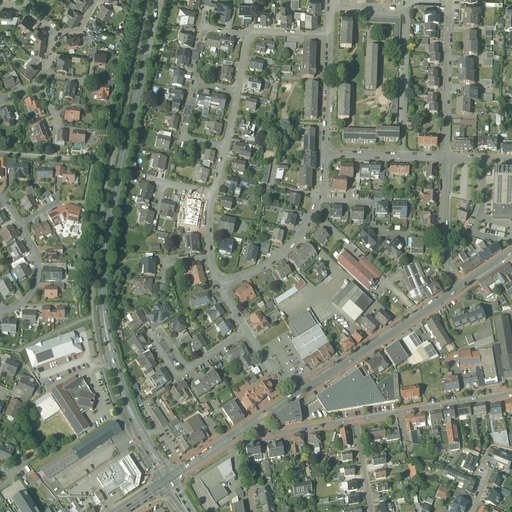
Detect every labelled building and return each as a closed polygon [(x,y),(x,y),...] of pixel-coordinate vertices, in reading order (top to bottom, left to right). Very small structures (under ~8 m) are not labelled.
[(78,0),(76,5),(85,11),(91,0),(78,0)] [(320,2),(310,1),(310,5),(309,5),(309,6),(310,6),(309,13),(317,13),(320,13),(320,2)] [(120,6),(111,4),(109,7),(117,11),(117,12),(120,6)] [(233,6),(222,4),(222,5),(216,4),(215,9),(214,8),(214,9),(217,10),(217,9),(221,10),(219,18),(229,20),(230,11),(231,11),(233,6)] [(111,9),(103,5),(97,15),(107,20),(110,16),(108,15),(111,9)] [(479,5),(466,5),(467,5),(467,9),(466,9),(466,11),(466,12),(466,16),(479,16),(479,5)] [(287,6),(282,6),(282,13),(281,13),(281,24),(291,25),(291,13),(287,13),(287,6)] [(73,11),(69,9),(66,15),(70,17),(67,23),(72,26),(73,24),(76,25),(81,15),(73,11)] [(195,11),(180,9),(179,14),(183,15),(181,24),(192,26),(195,11)] [(439,18),(435,18),(435,16),(436,16),(436,11),(436,10),(431,10),(425,10),(425,15),(430,15),(430,25),(439,25),(439,18)] [(11,11),(1,11),(1,19),(10,20),(11,20),(11,16),(11,11)] [(271,13),(261,13),(261,24),(270,24),(271,13)] [(309,13),(306,13),(306,25),(316,26),(317,13),(309,13)] [(341,32),(352,32),(353,17),(342,16),(341,32)] [(466,16),(464,16),(465,16),(465,20),(464,20),(464,23),(465,23),(465,27),(464,27),(478,28),(478,16),(479,16),(466,16)] [(33,24),(25,17),(18,24),(23,29),(24,28),(28,30),(33,24)] [(401,19),(382,18),(382,24),(395,24),(394,55),(399,55),(401,19)] [(104,24),(96,19),(91,28),(99,32),(104,24)] [(435,25),(425,25),(424,30),(430,30),(430,36),(429,40),(438,40),(438,32),(435,32),(435,25)] [(99,32),(91,28),(86,37),(90,39),(94,41),(99,32)] [(43,35),(39,32),(35,37),(37,38),(36,41),(35,46),(44,47),(45,39),(42,39),(43,35)] [(194,35),(180,32),(179,39),(182,40),(181,46),(192,48),(194,35)] [(352,32),(341,32),(340,47),(352,48),(352,32)] [(477,34),(464,33),(463,44),(465,44),(476,45),(477,34)] [(79,37),(67,39),(68,48),(81,46),(80,43),(80,40),(79,37)] [(221,40),(208,37),(206,47),(220,49),(220,47),(221,40)] [(235,41),(222,38),(221,40),(220,47),(229,49),(228,51),(232,51),(235,41)] [(272,44),(261,41),(260,47),(257,46),(255,53),(259,54),(260,55),(260,54),(264,55),(265,50),(270,51),(271,48),(272,44)] [(476,45),(465,44),(465,56),(478,56),(478,45),(476,45)] [(303,57),(315,57),(315,45),(303,45),(303,57)] [(44,47),(35,46),(34,51),(35,51),(34,56),(42,57),(42,55),(43,55),(44,47)] [(438,47),(429,47),(429,55),(431,55),(438,56),(438,47)] [(366,69),(377,70),(377,49),(366,48),(366,69)] [(189,54),(178,52),(176,58),(180,59),(178,66),(183,67),(183,68),(183,67),(188,68),(189,62),(188,61),(189,54)] [(96,54),(95,53),(95,56),(95,58),(94,63),(99,64),(99,65),(100,65),(101,63),(104,63),(106,55),(96,54)] [(438,56),(431,55),(430,64),(439,64),(439,56),(438,56)] [(315,57),(303,57),(303,67),(314,68),(315,57)] [(38,64),(32,58),(28,63),(30,65),(30,64),(34,68),(38,64)] [(70,59),(59,58),(56,72),(62,73),(63,73),(67,74),(67,73),(66,73),(68,64),(70,64),(70,59)] [(263,64),(251,61),(249,70),(254,72),(254,71),(262,73),(263,64)] [(473,62),(459,61),(459,62),(460,62),(460,66),(459,66),(459,72),(460,72),(472,73),(473,62)] [(30,65),(21,74),(29,82),(38,72),(34,68),(30,64),(30,65)] [(314,68),(303,67),(303,72),(302,72),(302,78),(314,79),(314,76),(315,76),(315,70),(314,70),(314,68)] [(223,68),(222,68),(221,73),(223,73),(222,77),(221,81),(220,80),(220,81),(231,83),(233,75),(232,74),(233,70),(231,70),(223,68)] [(377,70),(366,69),(365,90),(376,90),(377,70)] [(9,75),(11,78),(13,81),(18,78),(15,72),(9,75)] [(179,72),(175,72),(172,85),(182,87),(184,73),(179,72)] [(437,72),(428,72),(428,80),(429,80),(437,81),(437,72)] [(472,73),(460,72),(459,84),(474,84),(474,78),(475,78),(476,73),(472,73)] [(11,78),(3,82),(7,90),(15,86),(13,81),(11,78)] [(437,81),(429,80),(429,89),(438,89),(438,81),(437,81)] [(261,83),(249,81),(247,90),(259,93),(261,83)] [(305,98),(317,99),(318,85),(307,84),(307,91),(305,91),(305,98)] [(75,87),(65,85),(63,99),(72,100),(73,100),(74,97),(75,87)] [(104,87),(98,86),(97,95),(98,95),(98,100),(106,101),(107,97),(108,97),(109,88),(104,87)] [(338,104),(349,105),(350,89),(339,89),(338,104)] [(461,90),(460,101),(470,101),(477,101),(478,91),(461,90)] [(175,92),(170,91),(168,100),(169,100),(169,98),(174,99),(172,111),(179,112),(181,102),(182,102),(184,94),(175,92)] [(212,96),(199,94),(196,104),(210,107),(210,104),(212,96)] [(222,97),(212,95),(212,96),(210,104),(220,106),(219,109),(224,110),(227,97),(222,96),(222,97)] [(80,98),(74,97),(73,100),(72,100),(71,106),(77,106),(77,105),(79,106),(80,98)] [(436,97),(428,97),(428,105),(429,105),(436,106),(436,97)] [(317,99),(305,98),(304,109),(317,110),(317,99)] [(35,104),(34,99),(25,102),(28,109),(27,109),(29,115),(38,111),(38,113),(43,111),(42,106),(39,107),(37,103),(35,104)] [(257,103),(246,101),(245,109),(255,112),(257,103)] [(460,101),(457,101),(457,115),(470,115),(470,101),(460,101)] [(349,105),(338,104),(338,119),(349,120),(349,105)] [(436,106),(429,105),(429,114),(437,114),(437,106),(436,106)] [(11,109),(1,113),(0,114),(1,117),(4,116),(7,123),(15,120),(16,122),(20,120),(17,114),(14,115),(11,109)] [(317,110),(304,109),(304,114),(306,115),(306,120),(317,120),(317,110)] [(76,110),(74,110),(74,112),(66,110),(65,121),(72,122),(73,120),(77,121),(78,117),(79,117),(80,111),(76,110)] [(178,118),(166,116),(165,121),(170,122),(169,129),(176,131),(178,118)] [(44,121),(36,124),(37,127),(32,129),(34,134),(37,135),(37,136),(37,137),(38,137),(38,138),(37,139),(38,142),(40,143),(45,141),(45,140),(48,139),(48,138),(48,136),(47,136),(46,134),(47,134),(47,133),(47,132),(46,132),(46,131),(45,132),(45,131),(45,130),(44,128),(45,128),(46,126),(44,121)] [(222,126),(209,123),(206,136),(213,137),(214,134),(220,135),(222,126)] [(251,126),(241,123),(239,132),(243,133),(243,137),(247,138),(250,138),(252,130),(250,130),(251,126)] [(314,131),(305,130),(305,138),(314,138),(314,131)] [(376,133),(376,141),(399,142),(399,131),(376,130),(376,133)] [(67,133),(59,132),(58,137),(58,143),(66,144),(66,142),(67,142),(67,139),(66,138),(67,133)] [(359,144),(359,133),(343,132),(342,143),(359,144)] [(81,133),(73,133),(72,143),(77,144),(82,145),(82,142),(84,143),(85,133),(81,133)] [(359,133),(359,144),(375,144),(376,141),(376,133),(359,133)] [(464,135),(460,135),(460,141),(459,141),(459,140),(456,140),(455,140),(455,141),(454,141),(454,150),(464,150),(464,141),(464,135)] [(163,137),(158,136),(158,137),(159,137),(157,148),(155,148),(168,151),(169,144),(168,144),(169,141),(170,142),(171,139),(170,139),(163,137)] [(427,147),(427,138),(423,138),(423,136),(419,136),(419,138),(418,138),(418,147),(427,147)] [(427,138),(427,147),(436,147),(436,139),(433,138),(433,137),(430,137),(430,138),(427,138)] [(305,138),(304,138),(304,153),(314,154),(314,138),(305,138)] [(484,139),(479,139),(479,151),(483,151),(484,150),(488,150),(488,139),(484,139)] [(493,140),(488,139),(488,150),(492,150),(492,151),(497,152),(497,140),(493,140)] [(464,141),(464,150),(473,151),(474,142),(473,142),(474,140),(469,140),(469,141),(464,141)] [(246,147),(236,145),(234,153),(239,154),(244,155),(245,152),(246,147)] [(215,153),(203,151),(201,156),(205,157),(203,162),(213,164),(215,153)] [(251,153),(245,152),(244,155),(239,154),(239,157),(250,160),(251,153)] [(314,154),(304,153),(304,171),(311,171),(314,171),(315,164),(315,163),(315,161),(315,154),(314,154)] [(166,159),(153,156),(152,161),(155,161),(153,170),(164,172),(166,159)] [(15,160),(7,160),(7,169),(15,169),(15,166),(15,160)] [(246,165),(233,162),(231,172),(243,175),(246,165)] [(494,186),(493,218),(511,218),(511,164),(495,164),(494,176),(494,186)] [(15,166),(15,169),(15,176),(15,180),(20,180),(20,178),(24,178),(24,176),(28,176),(28,166),(15,166)] [(202,167),(197,166),(195,173),(198,174),(196,182),(205,184),(207,176),(208,176),(209,171),(204,170),(205,167),(202,167)] [(271,167),(265,166),(262,184),(267,185),(271,167)] [(353,166),(340,166),(340,170),(339,171),(340,172),(340,173),(339,174),(340,174),(340,179),(346,179),(352,179),(352,176),(353,176),(353,173),(353,172),(353,166)] [(370,166),(360,166),(360,175),(359,179),(360,179),(360,178),(364,178),(363,180),(370,180),(370,176),(370,166)] [(380,166),(370,166),(370,176),(374,176),(374,175),(379,175),(380,166)] [(399,176),(399,167),(390,167),(390,176),(399,176)] [(399,167),(399,176),(408,176),(409,167),(399,167)] [(65,169),(55,168),(55,169),(55,177),(63,178),(64,173),(65,169)] [(435,168),(427,168),(427,179),(436,179),(436,175),(435,175),(435,168)] [(304,171),(300,170),(299,189),(311,189),(311,181),(311,179),(311,171),(304,171)] [(64,173),(63,178),(63,183),(68,183),(69,184),(71,184),(72,184),(74,184),(75,174),(64,173)] [(238,182),(228,179),(226,188),(230,189),(235,190),(236,190),(238,182)] [(340,179),(333,179),(333,183),(332,184),(333,185),(333,186),(332,186),(333,187),(333,192),(346,193),(346,186),(347,186),(347,183),(346,182),(346,179),(340,179)] [(151,188),(142,185),(142,186),(141,190),(143,191),(142,198),(149,200),(150,200),(151,196),(152,196),(153,192),(152,192),(153,188),(151,188)] [(37,196),(32,188),(28,188),(33,198),(37,196)] [(189,196),(181,194),(180,197),(180,202),(181,202),(188,204),(189,196)] [(435,195),(427,195),(427,196),(424,196),(423,204),(427,204),(426,204),(427,204),(429,206),(431,204),(435,205),(435,195)] [(180,197),(174,196),(172,204),(175,204),(175,205),(179,205),(180,202),(180,197)] [(294,196),(291,196),(289,207),(293,208),(292,209),(298,210),(299,205),(297,204),(299,197),(294,196)] [(31,197),(22,202),(27,211),(36,206),(31,197)] [(149,200),(142,198),(139,197),(138,204),(140,204),(148,206),(149,200)] [(412,200),(404,199),(404,203),(406,203),(406,208),(412,209),(412,200)] [(232,202),(222,200),(220,208),(230,211),(232,202)] [(170,203),(163,202),(163,201),(161,211),(164,212),(164,214),(167,214),(166,218),(171,219),(173,214),(175,205),(175,204),(172,204),(170,203)] [(404,203),(394,203),(393,207),(393,217),(393,214),(401,214),(401,219),(406,219),(406,208),(406,203),(404,203)] [(387,205),(377,205),(376,215),(387,215),(387,205)] [(62,208),(48,216),(54,226),(59,224),(60,221),(63,219),(76,223),(77,219),(78,219),(80,213),(79,213),(80,209),(70,206),(63,210),(62,208)] [(341,208),(330,208),(329,218),(340,219),(341,219),(341,214),(341,208)] [(464,211),(460,209),(457,218),(466,221),(469,212),(468,212),(464,211)] [(358,211),(351,210),(351,220),(358,221),(358,222),(363,222),(363,216),(364,210),(358,210),(358,211)] [(154,214),(143,211),(142,215),(143,216),(141,223),(140,222),(140,223),(151,225),(154,214)] [(296,218),(287,216),(285,226),(290,228),(290,227),(293,228),(296,218)] [(430,218),(425,218),(425,220),(424,227),(428,227),(428,228),(430,228),(431,227),(434,227),(435,227),(435,222),(434,222),(435,218),(430,218)] [(235,222),(222,219),(219,232),(232,235),(235,222)] [(40,226),(38,223),(34,225),(35,227),(31,229),(37,239),(44,235),(39,227),(40,226)] [(46,225),(45,223),(40,226),(39,227),(44,235),(45,236),(51,233),(49,230),(46,225)] [(8,229),(2,233),(3,235),(2,235),(3,239),(15,232),(14,232),(12,227),(8,229)] [(197,227),(182,229),(182,231),(182,235),(192,234),(197,234),(197,227)] [(328,237),(321,230),(312,238),(320,245),(328,237)] [(367,233),(366,231),(360,237),(362,239),(360,240),(366,246),(368,244),(371,247),(377,242),(373,238),(375,236),(369,231),(367,233)] [(15,232),(3,239),(5,242),(7,241),(8,243),(14,239),(18,238),(15,233),(15,232)] [(283,233),(275,232),(274,236),(273,236),(274,236),(273,242),(272,242),(281,244),(283,233)] [(192,234),(182,235),(183,238),(183,244),(198,242),(197,237),(192,237),(192,234)] [(371,247),(369,249),(374,254),(381,246),(383,244),(379,239),(377,242),(371,247)] [(226,243),(221,241),(219,250),(226,252),(226,255),(231,256),(234,242),(233,242),(226,240),(226,243)] [(390,244),(386,249),(391,253),(390,255),(394,258),(399,262),(400,261),(402,261),(402,255),(399,252),(403,249),(397,243),(398,243),(394,240),(390,244)] [(390,244),(386,241),(383,244),(381,246),(384,249),(385,248),(386,249),(390,244)] [(422,241),(412,241),(412,245),(411,245),(411,250),(411,253),(418,254),(422,254),(423,246),(422,246),(422,241)] [(198,242),(183,244),(185,244),(186,250),(184,250),(185,255),(188,255),(200,253),(198,242)] [(20,243),(11,248),(16,257),(17,259),(20,257),(26,253),(20,243)] [(485,247),(483,243),(477,247),(482,254),(478,256),(483,263),(492,257),(485,247)] [(493,247),(492,247),(490,244),(485,247),(492,257),(501,251),(497,245),(493,247)] [(315,255),(307,245),(289,261),(298,271),(315,255)] [(384,249),(381,246),(374,254),(368,259),(369,260),(380,248),(383,251),(384,249)] [(258,250),(249,248),(247,256),(249,257),(248,261),(255,263),(258,250)] [(338,255),(334,259),(336,261),(345,252),(343,250),(338,255)] [(54,252),(50,252),(49,252),(46,252),(46,256),(45,256),(45,261),(52,261),(52,260),(56,260),(56,254),(63,254),(63,252),(54,252)] [(358,264),(345,252),(336,261),(336,262),(368,291),(371,287),(373,285),(376,281),(358,264)] [(473,255),(471,252),(465,256),(469,262),(478,256),(478,255),(476,253),(473,255)] [(463,253),(459,256),(464,264),(468,261),(469,262),(465,256),(463,253)] [(469,262),(474,269),(483,263),(478,256),(469,262)] [(382,274),(364,258),(358,264),(376,281),(382,274)] [(26,265),(23,259),(22,259),(16,263),(17,265),(18,265),(19,268),(24,265),(25,265),(26,265)] [(145,261),(142,261),(141,266),(145,266),(145,275),(155,276),(156,261),(153,261),(145,261)] [(469,262),(460,268),(465,275),(474,269),(469,262)] [(425,278),(418,263),(412,265),(419,280),(425,278)] [(319,264),(317,266),(316,266),(315,268),(313,271),(319,276),(320,275),(324,271),(325,269),(319,264)] [(511,270),(508,264),(499,270),(505,278),(506,280),(509,284),(511,282),(511,279),(509,275),(511,272),(511,270)] [(19,268),(14,271),(20,280),(30,275),(25,265),(24,265),(19,268)] [(284,265),(282,267),(275,272),(281,281),(291,274),(288,269),(287,269),(284,265)] [(412,265),(404,269),(413,291),(414,291),(422,288),(421,285),(419,280),(412,265)] [(201,267),(193,269),(193,270),(191,270),(190,270),(186,271),(188,277),(192,276),(195,286),(206,283),(205,279),(204,280),(201,267)] [(57,270),(45,270),(45,281),(59,281),(59,272),(61,272),(61,270),(57,270)] [(499,270),(489,276),(494,283),(499,280),(507,292),(511,289),(511,288),(509,284),(506,280),(505,278),(499,270)] [(275,272),(272,274),(279,286),(282,284),(281,281),(275,272)] [(489,276),(478,283),(484,291),(482,293),(486,298),(492,294),(488,289),(495,284),(494,283),(489,276)] [(422,288),(414,291),(416,298),(424,294),(425,295),(428,299),(432,297),(426,288),(427,288),(423,281),(425,279),(425,278),(419,280),(421,285),(422,288)] [(435,283),(430,286),(426,279),(425,279),(423,281),(427,288),(426,288),(432,297),(441,291),(435,283)] [(8,280),(0,284),(0,289),(3,295),(3,294),(5,298),(15,293),(8,280)] [(151,281),(134,280),(133,286),(139,287),(139,290),(137,290),(137,295),(136,295),(136,296),(144,296),(144,294),(151,294),(151,289),(150,289),(150,287),(151,287),(151,281)] [(302,281),(295,288),(298,292),(306,285),(302,281)] [(372,303),(351,283),(341,294),(363,314),(372,303)] [(248,285),(236,293),(242,303),(246,300),(246,301),(250,299),(251,300),(255,297),(252,292),(248,286),(248,285)] [(55,288),(45,288),(45,298),(55,298),(55,294),(57,294),(57,291),(57,288),(55,288)] [(295,288),(276,300),(279,305),(298,292),(295,288)] [(208,294),(194,297),(195,298),(190,299),(191,301),(192,301),(194,307),(209,303),(210,303),(209,299),(208,294)] [(363,314),(341,294),(332,304),(354,324),(355,323),(360,317),(363,314)] [(154,313),(160,322),(172,314),(167,305),(154,313)] [(224,315),(218,306),(213,310),(206,314),(207,314),(209,318),(213,316),(216,320),(224,315)] [(466,314),(461,316),(460,314),(455,316),(456,318),(451,320),(455,331),(470,325),(471,327),(486,320),(481,309),(476,311),(475,309),(471,311),(472,313),(466,315),(466,314)] [(33,313),(26,312),(26,313),(23,313),(22,323),(26,323),(26,324),(31,324),(31,323),(35,323),(36,314),(36,313),(33,313)] [(139,312),(131,318),(132,317),(135,322),(128,326),(133,333),(140,328),(139,328),(143,325),(143,326),(147,323),(144,320),(144,319),(139,312)] [(391,321),(382,312),(375,319),(375,320),(383,327),(384,328),(387,324),(388,325),(391,323),(390,321),(391,321)] [(308,313),(290,324),(298,338),(316,327),(308,313)] [(258,314),(250,319),(254,325),(263,320),(261,317),(260,317),(258,314)] [(360,317),(355,323),(359,327),(361,325),(365,321),(360,317)] [(371,319),(368,317),(365,321),(361,325),(371,335),(378,327),(381,329),(383,327),(375,320),(373,322),(371,319)] [(511,355),(507,327),(510,327),(508,317),(495,319),(499,346),(503,371),(505,379),(505,381),(511,379),(511,355)] [(179,318),(167,325),(174,336),(185,329),(186,329),(179,318)] [(450,344),(437,324),(440,322),(437,318),(426,325),(442,350),(450,344)] [(17,320),(3,319),(2,331),(16,333),(17,320)] [(254,325),(253,325),(254,326),(258,332),(262,329),(267,326),(266,324),(264,319),(263,320),(254,325)] [(222,320),(214,325),(217,329),(219,328),(225,324),(222,320)] [(225,324),(219,328),(221,331),(221,333),(223,336),(224,336),(227,334),(227,335),(229,335),(231,334),(231,332),(234,330),(228,321),(225,324)] [(298,338),(290,324),(287,326),(292,334),(294,337),(295,339),(296,339),(298,338)] [(298,338),(296,339),(295,339),(291,342),(294,347),(297,352),(300,356),(303,361),(304,362),(308,363),(311,361),(315,368),(319,366),(319,365),(322,363),(321,363),(327,359),(328,360),(330,358),(330,357),(334,355),(332,352),(335,350),(331,344),(329,345),(318,326),(316,327),(298,338)] [(179,341),(188,336),(189,335),(185,329),(174,336),(178,342),(179,341)] [(419,330),(414,333),(417,338),(422,335),(419,330)] [(364,338),(358,332),(352,338),(359,344),(364,338)] [(54,340),(50,342),(49,342),(45,344),(45,343),(44,343),(44,344),(40,345),(36,347),(35,347),(31,349),(31,348),(30,349),(26,351),(32,369),(37,368),(38,368),(38,367),(42,366),(47,364),(51,363),(52,363),(52,362),(56,361),(57,361),(56,361),(61,359),(65,357),(65,358),(66,357),(70,356),(71,356),(75,354),(80,352),(77,345),(79,344),(78,340),(76,341),(73,333),(68,335),(64,337),(64,336),(63,337),(59,338),(58,338),(58,339),(54,340)] [(427,342),(422,345),(417,338),(414,333),(401,341),(411,356),(410,356),(412,358),(417,365),(438,357),(430,344),(429,345),(427,342)] [(142,339),(141,337),(141,336),(140,335),(128,343),(130,347),(134,345),(138,352),(139,352),(142,350),(148,346),(143,339),(142,339)] [(358,344),(348,335),(347,337),(350,340),(354,346),(358,344)] [(469,345),(474,343),(471,335),(465,337),(469,345)] [(188,336),(179,341),(182,345),(191,339),(188,336)] [(200,336),(192,341),(195,347),(193,349),(192,349),(195,354),(202,349),(206,346),(200,336)] [(493,337),(474,344),(475,350),(494,343),(493,337)] [(347,341),(341,345),(346,353),(355,347),(354,346),(350,340),(347,341)] [(408,360),(397,344),(384,353),(386,356),(395,369),(401,365),(408,360)] [(246,357),(247,359),(251,357),(243,345),(226,356),(230,363),(241,357),(243,359),(246,357)] [(492,350),(479,352),(479,353),(471,355),(470,352),(459,353),(463,378),(477,375),(479,387),(479,388),(485,387),(486,387),(498,385),(498,382),(497,380),(505,379),(503,371),(499,346),(492,347),(492,350)] [(144,353),(142,355),(144,357),(146,360),(150,357),(152,356),(149,350),(144,353)] [(381,354),(375,358),(376,358),(366,364),(372,373),(373,372),(374,374),(378,371),(377,370),(381,367),(384,371),(387,369),(388,369),(387,368),(389,366),(385,359),(386,356),(384,353),(382,354),(381,354)] [(4,357),(1,364),(5,366),(8,361),(9,361),(11,357),(5,355),(4,357)] [(150,357),(146,360),(144,357),(138,361),(143,368),(144,367),(147,372),(151,369),(156,366),(153,361),(154,360),(153,360),(152,358),(151,359),(150,357)] [(246,357),(243,359),(238,362),(239,362),(245,371),(249,368),(250,369),(253,368),(247,359),(246,357)] [(408,360),(401,365),(405,370),(417,365),(412,358),(408,360)] [(9,361),(8,361),(5,366),(3,371),(14,376),(19,366),(9,361)] [(257,368),(251,371),(254,377),(260,373),(257,368)] [(155,375),(151,378),(158,388),(162,386),(171,381),(164,369),(155,375)] [(342,378),(341,379),(341,381),(316,397),(327,414),(361,408),(386,403),(376,387),(375,387),(369,376),(364,379),(357,370),(345,378),(344,377),(342,378)] [(149,374),(146,376),(149,380),(151,378),(155,375),(153,371),(149,374)] [(211,373),(191,387),(199,398),(205,394),(206,395),(210,392),(209,391),(221,384),(214,372),(213,372),(214,373),(212,374),(211,373)] [(31,379),(22,375),(19,380),(22,382),(21,385),(20,384),(17,390),(25,393),(24,395),(30,397),(31,397),(36,387),(28,384),(31,379)] [(394,375),(376,387),(386,403),(395,402),(394,375)] [(463,378),(465,389),(470,388),(471,389),(473,389),(473,388),(479,387),(477,375),(463,378)] [(74,377),(49,394),(49,395),(60,412),(78,440),(79,440),(79,439),(85,435),(86,435),(85,434),(85,435),(84,433),(90,429),(81,416),(89,411),(92,411),(95,396),(92,396),(81,379),(77,381),(74,377)] [(455,379),(447,380),(447,383),(442,384),(443,392),(446,391),(446,393),(452,392),(452,393),(455,392),(460,391),(458,381),(455,382),(455,379)] [(184,382),(181,385),(180,384),(170,391),(177,401),(183,396),(185,399),(189,396),(191,398),(186,390),(188,389),(184,382)] [(131,385),(134,394),(140,392),(137,383),(131,385)] [(266,383),(264,384),(260,386),(260,387),(257,389),(264,399),(263,398),(266,396),(267,397),(271,394),(272,392),(271,390),(272,389),(269,384),(268,385),(266,383)] [(425,387),(427,396),(438,394),(437,385),(425,387)] [(417,388),(400,391),(402,401),(419,398),(417,388)] [(264,399),(257,389),(258,390),(255,392),(255,391),(249,395),(251,398),(256,406),(256,405),(257,404),(258,405),(262,402),(261,401),(264,399)] [(49,395),(32,405),(44,423),(60,412),(49,395)] [(309,395),(300,401),(309,414),(313,412),(310,408),(314,405),(313,405),(314,404),(313,402),(312,400),(309,395)] [(247,398),(244,400),(244,401),(241,403),(247,412),(250,410),(251,411),(255,408),(255,407),(256,406),(251,398),(248,400),(247,398)] [(19,403),(12,400),(6,416),(14,420),(16,415),(17,416),(22,405),(19,403)] [(245,419),(234,402),(222,410),(233,426),(245,419)] [(485,404),(473,406),(474,416),(487,414),(485,404)] [(500,405),(490,406),(491,415),(492,418),(493,418),(493,422),(505,420),(502,407),(501,407),(500,405)] [(470,407),(458,409),(459,418),(472,416),(470,407)] [(177,419),(168,424),(158,409),(152,412),(163,428),(167,426),(170,431),(180,424),(177,419)] [(454,409),(443,411),(445,421),(451,420),(455,419),(454,409)] [(286,410),(278,416),(284,424),(288,422),(290,424),(296,421),(294,418),(292,419),(286,410)] [(442,411),(435,412),(438,426),(442,426),(441,421),(443,421),(442,411)] [(435,412),(429,413),(430,421),(430,423),(433,423),(433,427),(438,426),(435,412)] [(424,414),(414,416),(416,425),(425,424),(424,414)] [(196,416),(182,425),(180,424),(170,431),(169,432),(169,433),(171,434),(172,434),(172,433),(177,430),(183,439),(186,438),(192,448),(200,443),(201,444),(202,444),(203,442),(202,441),(209,437),(203,429),(204,428),(196,416)] [(284,424),(278,416),(275,417),(281,426),(284,426),(284,424)] [(414,416),(405,418),(406,427),(416,425),(414,416)] [(456,424),(452,425),(451,420),(445,421),(446,427),(447,431),(449,443),(449,446),(459,444),(456,424)] [(115,422),(84,442),(90,453),(109,440),(122,432),(115,422)] [(379,430),(367,432),(368,433),(366,433),(367,437),(368,437),(369,442),(377,440),(377,441),(379,440),(385,439),(384,428),(379,429),(379,430)] [(347,429),(344,429),(344,431),(340,431),(341,441),(343,441),(349,440),(348,430),(347,430),(347,429)] [(183,439),(177,430),(172,433),(172,434),(178,443),(183,439)] [(399,431),(391,432),(392,435),(386,436),(387,442),(400,440),(399,431)] [(494,434),(492,435),(494,444),(498,445),(509,447),(507,436),(507,432),(494,434)] [(302,435),(292,437),(294,447),(298,447),(304,446),(302,435)] [(319,435),(310,436),(310,438),(311,444),(312,446),(314,445),(315,450),(319,449),(318,445),(320,444),(319,435)] [(183,439),(178,443),(185,453),(192,448),(186,438),(183,439)] [(84,442),(41,471),(47,481),(90,453),(84,442)] [(254,444),(250,445),(251,446),(250,446),(246,447),(249,463),(252,463),(251,458),(254,457),(255,462),(261,461),(261,456),(260,452),(262,452),(261,446),(259,446),(259,445),(255,446),(254,446),(254,444)] [(282,445),(277,446),(277,445),(276,444),(273,444),(272,446),(267,447),(269,460),(274,459),(274,461),(280,460),(280,458),(284,457),(283,454),(285,453),(285,449),(283,450),(282,445)] [(0,448),(0,447),(0,458),(9,462),(15,448),(10,446),(8,451),(0,448)] [(298,447),(294,447),(291,448),(293,458),(299,457),(298,447)] [(504,452),(495,449),(493,455),(500,458),(501,455),(503,456),(504,452)] [(351,453),(341,455),(342,463),(352,461),(352,457),(353,457),(352,454),(351,454),(351,453)] [(479,459),(469,455),(466,463),(467,463),(464,469),(463,468),(463,469),(473,473),(479,459)] [(499,459),(490,455),(486,463),(496,467),(498,462),(499,459)] [(122,486),(118,488),(124,497),(139,488),(141,476),(129,457),(117,464),(123,472),(125,477),(125,480),(125,482),(122,486)] [(382,458),(372,459),(372,460),(371,460),(372,463),(373,463),(373,467),(386,465),(385,461),(383,461),(382,458)] [(230,460),(199,480),(206,490),(208,493),(208,494),(215,504),(228,496),(223,488),(225,487),(224,485),(236,477),(232,472),(230,460)] [(459,472),(434,461),(434,463),(447,468),(446,470),(447,470),(446,470),(449,471),(458,475),(459,472)] [(107,471),(118,488),(122,486),(125,482),(125,480),(125,477),(123,472),(117,464),(114,466),(107,471)] [(353,468),(343,470),(345,478),(355,476),(354,472),(355,472),(355,469),(354,469),(353,468)] [(33,471),(29,475),(35,483),(39,479),(33,471)] [(99,477),(97,479),(108,495),(118,488),(107,471),(99,476),(99,477)] [(384,471),(374,472),(374,473),(373,473),(374,476),(375,476),(376,480),(386,479),(384,471)] [(458,475),(449,471),(447,476),(461,482),(465,484),(467,479),(463,477),(458,475)] [(499,475),(496,474),(491,485),(499,488),(503,477),(500,476),(500,475),(499,475)] [(476,482),(467,479),(465,484),(462,491),(466,492),(471,494),(476,482)] [(356,482),(347,483),(347,486),(345,486),(345,491),(348,491),(348,492),(357,490),(356,485),(357,485),(357,482),(356,483),(356,482)] [(466,492),(462,491),(465,484),(461,482),(457,492),(456,491),(464,495),(465,495),(466,492)] [(309,483),(293,486),(293,487),(294,495),(295,495),(305,493),(305,496),(306,496),(311,495),(311,492),(310,484),(310,483),(309,483)] [(387,484),(376,485),(377,486),(375,486),(376,489),(377,489),(378,493),(388,492),(387,484)] [(442,485),(437,497),(445,501),(450,489),(442,485)] [(240,488),(235,491),(238,496),(243,493),(240,488)] [(261,491),(258,491),(261,505),(272,503),(270,491),(269,491),(268,490),(261,491)] [(464,495),(456,491),(453,497),(457,499),(457,498),(463,501),(462,499),(464,495)] [(104,501),(98,492),(94,495),(96,497),(100,504),(104,501)] [(488,492),(484,502),(491,505),(496,507),(498,503),(493,501),(495,495),(494,495),(488,492)] [(37,511),(25,493),(12,501),(19,511),(37,511)] [(358,495),(347,497),(347,498),(345,499),(346,504),(346,506),(359,503),(359,499),(359,498),(359,496),(358,496),(358,495)] [(238,496),(230,501),(231,506),(234,506),(234,505),(239,505),(238,496)] [(463,501),(457,498),(457,499),(454,506),(465,510),(467,507),(468,507),(469,503),(463,501)] [(81,511),(75,501),(73,502),(71,504),(74,509),(76,511),(81,511)] [(272,503),(261,505),(262,511),(274,511),(273,503),(272,503)]
